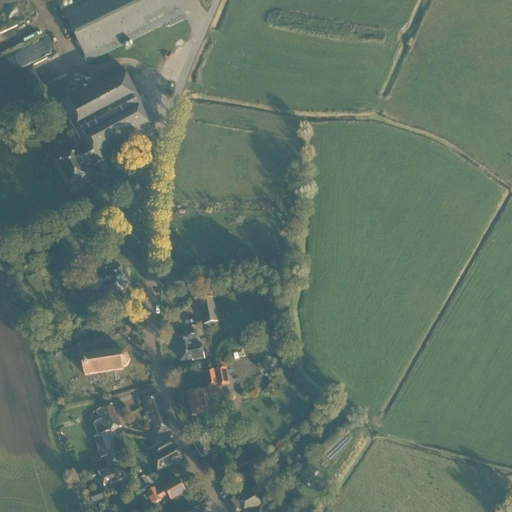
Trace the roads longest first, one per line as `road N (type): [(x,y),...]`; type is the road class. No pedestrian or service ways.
road 1 (tertiary): [(228,511),(184,436),(160,369),(154,303),(157,153),(214,0)]
road 2 (track): [(179,83),(118,61),(76,67),(40,0)]
